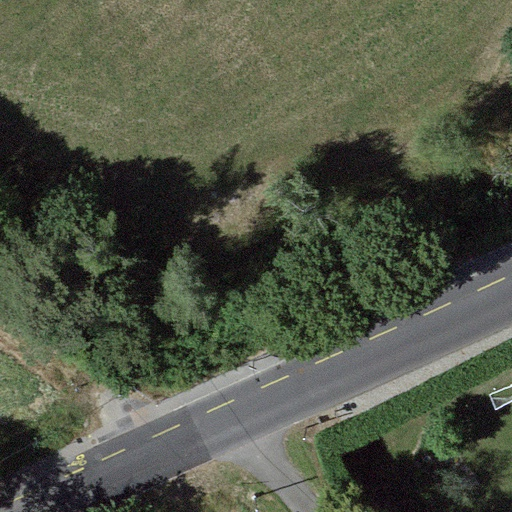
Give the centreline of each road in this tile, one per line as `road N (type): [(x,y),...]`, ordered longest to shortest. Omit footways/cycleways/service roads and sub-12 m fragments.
road 1 (tertiary): [(21,511),(511,291)]
road 2 (track): [(0,317),(111,395),(152,452)]
